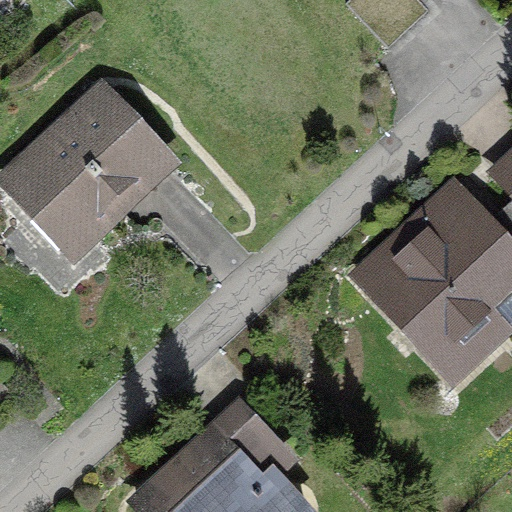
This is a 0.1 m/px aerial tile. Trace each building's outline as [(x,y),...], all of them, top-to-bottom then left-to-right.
[(417,0),(348,0),(345,3),(388,49),(428,12),(417,0)] [(102,91),(9,177),(77,251),(121,210),(114,202),(162,157),(102,91)] [(511,160),(495,177),(511,195),(511,160)] [(511,262),(454,200),(368,280),(438,356),(490,308),(508,328),(511,323),(511,262)] [(241,411),(138,506),(144,511),(304,511),(272,477),(288,462),(241,411)]
